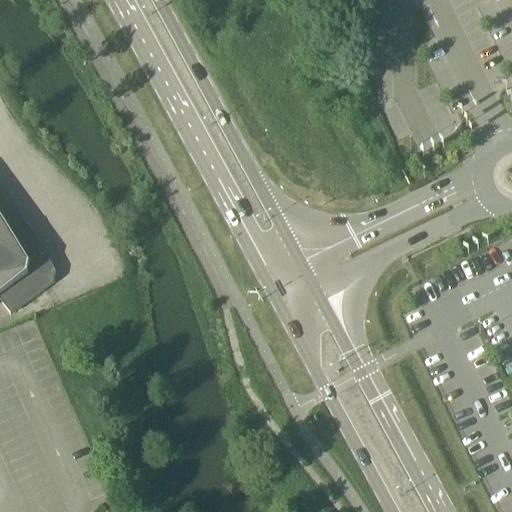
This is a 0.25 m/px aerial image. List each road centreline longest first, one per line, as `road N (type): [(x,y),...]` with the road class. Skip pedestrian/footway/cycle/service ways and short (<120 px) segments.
road 1 (secondary): [(115,0),(273,291)]
road 2 (secondary): [(297,262),(155,0)]
road 3 (secondary): [(434,511),(313,288)]
road 4 (secondary): [(273,291),(391,511)]
road 5 (unclassified): [(482,171),(297,262)]
road 6 (unclassified): [(313,288),(491,202)]
